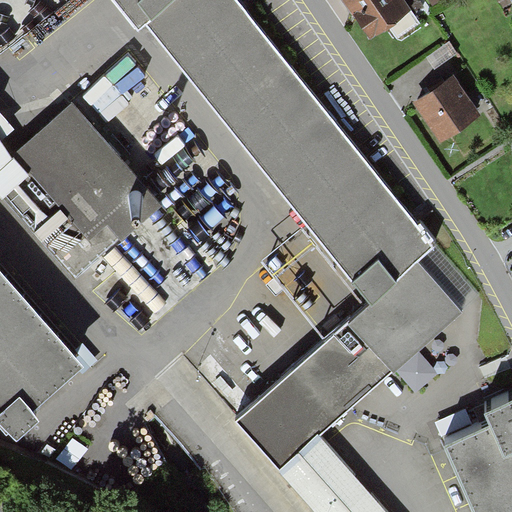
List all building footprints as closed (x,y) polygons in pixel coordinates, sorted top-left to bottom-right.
[(371,285),(418,247),(435,234),(248,0),(129,0),(137,10),(146,3),(371,285)] [(347,0),(374,39),(395,25),(403,36),(424,22),(416,9),(426,2),(424,0),(347,0)] [(102,118),(147,76),(126,53),(81,96),(102,118)] [(458,73),(417,100),(445,142),(486,115),(458,73)] [(74,90),(12,143),(0,154),(0,192),(74,277),(167,197),(74,90)] [(0,154),(12,143),(4,132),(14,122),(0,105),(0,154)] [(279,459),(319,426),(466,301),(418,247),(371,285),(236,408),(279,459)] [(84,348),(0,252),(0,404),(15,422),(42,398),(35,391),(84,348)] [(490,416),(448,434),(482,511),(511,511),(511,381),(480,395),(490,416)] [(138,507),(163,455),(69,410),(44,462),(138,507)] [(392,511),(319,426),(279,459),(323,511),(392,511)]
